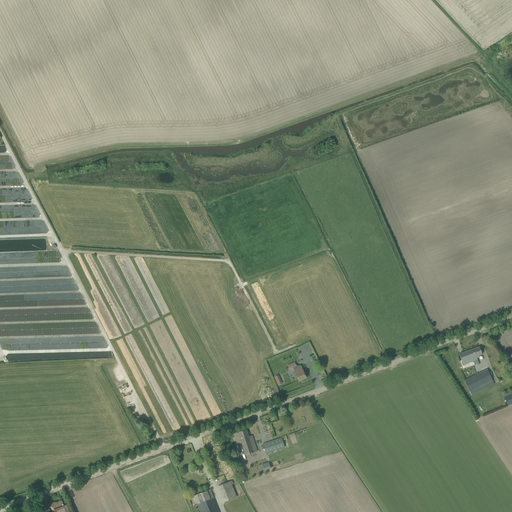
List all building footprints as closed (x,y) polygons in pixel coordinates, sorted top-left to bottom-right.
[(463,366),(473,362),(475,366),(479,364),(478,361),(478,360),(476,357),(482,355),(479,347),(459,354),(463,366)] [(298,366),(297,365),(296,366),(295,362),(287,365),(290,370),(293,369),(299,381),(306,378),(300,365),(298,366)] [(487,369),(464,380),(472,396),(494,384),(487,369)] [(246,430),(238,432),(245,455),(257,451),(252,435),(249,437),(246,430)] [(266,454),(285,448),(281,438),(262,444),(266,454)] [(270,468),(268,462),(262,464),(264,470),(270,468)] [(225,502),(237,497),(230,481),(219,486),(225,502)] [(210,490),(194,496),(196,501),(200,511),(217,511),(212,498),(213,498),(210,490)] [(52,511),(70,511),(68,506),(64,507),(62,501),(50,505),(52,511)]
